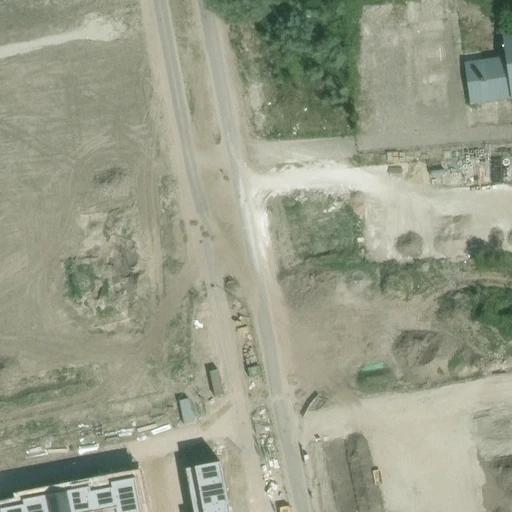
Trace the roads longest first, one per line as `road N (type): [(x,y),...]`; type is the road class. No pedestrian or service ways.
road 1 (residential): [(189,157),(259,511)]
road 2 (residential): [(298,504),(235,155)]
road 3 (residential): [(235,155),(511,129)]
road 4 (residential): [(159,0),(189,157)]
road 5 (residential): [(235,155),(205,0)]
